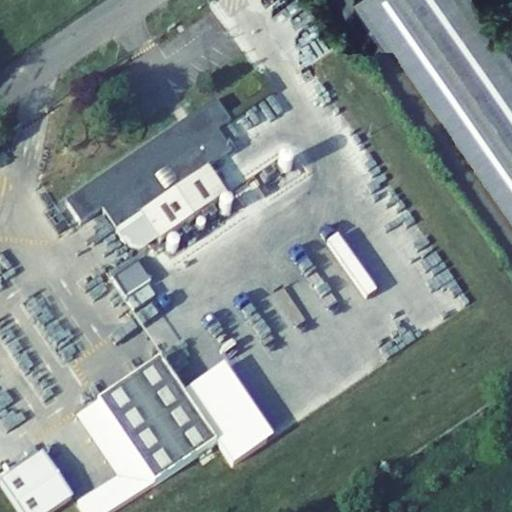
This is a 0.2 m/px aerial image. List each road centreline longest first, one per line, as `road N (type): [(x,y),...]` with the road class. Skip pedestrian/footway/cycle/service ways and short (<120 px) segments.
road 1 (unknown): [(36,67),(23,231),(37,263),(75,308),(105,330),(133,331),(179,312),(279,239),(310,205),(312,145),(239,0)]
road 2 (unclassified): [(0,92),(135,0)]
